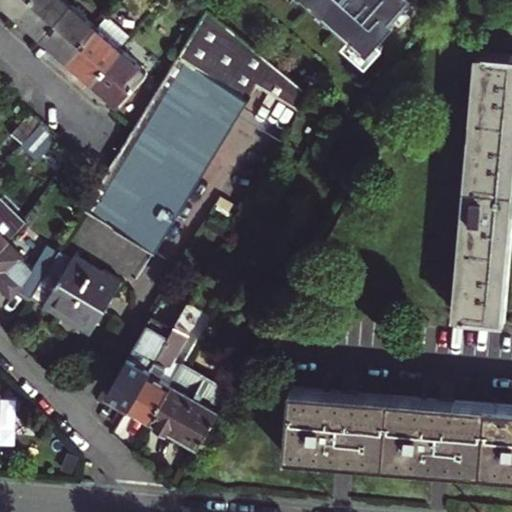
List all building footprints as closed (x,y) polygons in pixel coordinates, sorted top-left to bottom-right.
[(2,0),(15,11),(25,0),(2,0)] [(25,0),(15,11),(40,33),(68,1),(67,0),(25,0)] [(315,0),(368,47),(396,16),(393,14),(405,0),(315,0)] [(40,33),(65,56),(93,24),(68,1),(40,33)] [(157,250),(258,82),(282,97),(295,105),(300,108),(310,89),(208,5),(86,207),(157,250)] [(65,56),(89,78),(118,46),(93,24),(65,56)] [(89,78),(114,101),(143,69),(118,46),(89,78)] [(511,53),(486,51),(463,315),(507,319),(511,253),(511,53)] [(282,97),(277,104),(290,112),(295,105),(282,97)] [(42,122),(32,113),(16,132),(26,140),(42,122)] [(26,140),(23,143),(36,154),(40,149),(61,168),(74,150),(42,122),(26,140)] [(9,224),(15,230),(29,216),(27,214),(23,211),(9,224)] [(35,222),(29,216),(15,230),(22,236),(35,222)] [(0,228),(0,246),(9,237),(0,228)] [(0,278),(13,291),(26,278),(39,286),(60,250),(62,248),(49,241),(36,264),(9,237),(0,246),(0,278)] [(100,274),(73,258),(60,250),(39,286),(33,295),(62,314),(66,309),(95,327),(123,280),(104,267),(100,274)] [(77,251),(73,258),(100,274),(104,267),(77,251)] [(66,309),(62,314),(92,332),(95,327),(66,309)] [(129,404),(170,333),(148,322),(107,391),(129,404)] [(129,404),(151,417),(183,362),(171,355),(186,328),(176,323),(170,333),(129,404)] [(183,362),(151,417),(199,444),(231,388),(184,360),(183,362)] [(511,404),(294,383),(287,451),(511,473),(511,404)]
